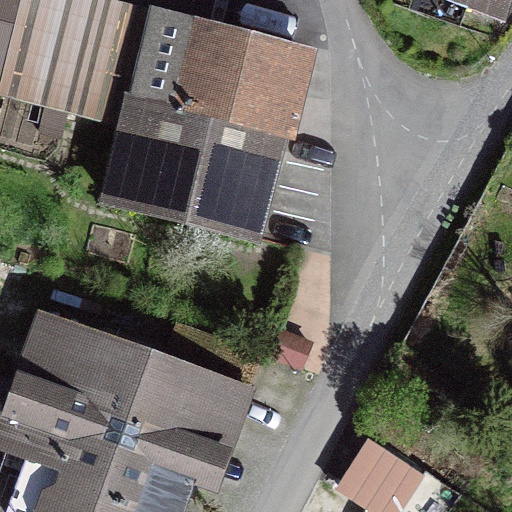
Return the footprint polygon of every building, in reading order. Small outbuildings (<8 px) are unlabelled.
[(0,0),(0,90),(127,123),(153,18),(84,0),(0,0)] [(455,0),(504,17),(508,0),(455,0)] [(107,201),(255,238),(281,137),(288,139),(307,58),(153,18),(127,123),(107,201)] [(6,511),(179,511),(187,492),(184,491),(223,383),(163,361),(43,318),(0,443),(0,448),(8,451),(4,462),(22,469),(6,511)] [(246,392),(260,357),(176,326),(163,361),(223,383),(246,392)] [(310,344),(281,333),(272,356),(301,368),(310,344)] [(343,493),(373,511),(397,511),(421,476),(374,446),(343,493)]
